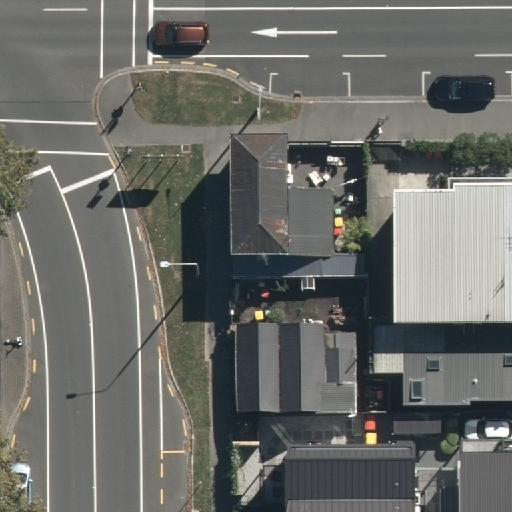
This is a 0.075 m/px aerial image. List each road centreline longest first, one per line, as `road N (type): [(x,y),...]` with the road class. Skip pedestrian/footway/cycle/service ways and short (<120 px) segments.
road 1 (secondary): [(511,8),(0,9)]
road 2 (secondary): [(94,511),(82,257),(49,166),(0,89)]
